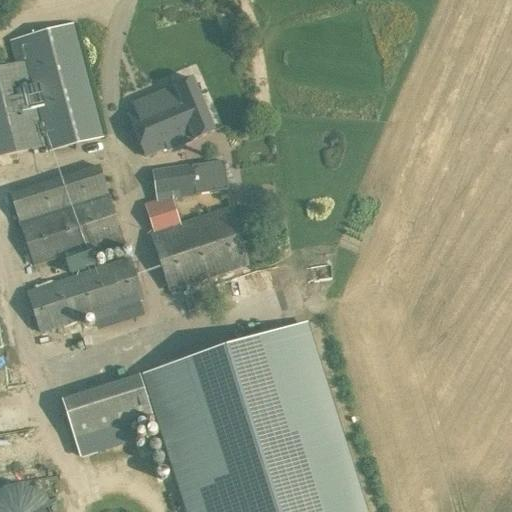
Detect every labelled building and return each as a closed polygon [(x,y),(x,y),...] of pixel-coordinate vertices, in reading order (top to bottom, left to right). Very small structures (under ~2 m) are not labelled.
[(103,137),(73,24),(10,41),(16,64),(23,63),(25,62),(48,151),(103,137)] [(0,157),(43,147),(23,63),(16,64),(0,68),(0,157)] [(194,142),(194,141),(216,131),(195,80),(161,94),(164,101),(130,116),(148,156),(183,141),(185,145),(194,142)] [(198,171),(197,165),(153,171),(157,205),(186,201),(185,198),(213,194),(210,169),(198,171)] [(9,195),(32,267),(91,248),(94,258),(125,247),(99,166),(9,195)] [(249,266),(230,208),(149,234),(168,293),(249,266)] [(69,275),(85,270),(84,268),(95,264),(91,252),(65,261),(69,275)] [(95,329),(143,313),(140,302),(143,301),(129,258),(26,292),(40,336),(91,319),(95,329)] [(366,511),(308,327),(143,380),(185,511),(366,511)] [(74,440),(152,416),(139,376),(62,401),(74,440)] [(0,489),(0,511),(49,511),(47,486),(0,489)]
